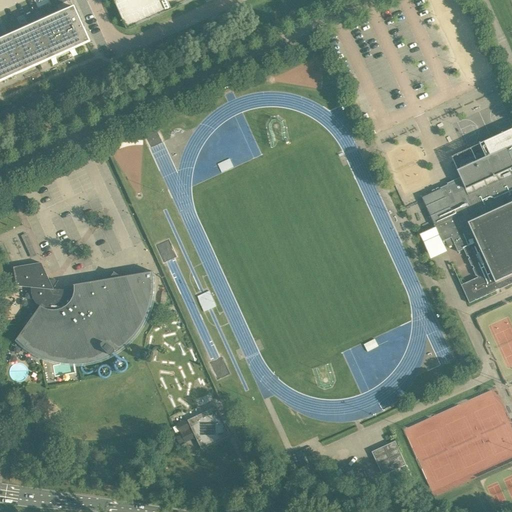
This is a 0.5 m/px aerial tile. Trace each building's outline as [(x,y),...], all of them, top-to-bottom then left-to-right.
[(128,0),(136,18),(176,0),(128,0)] [(0,37),(0,80),(47,60),(74,48),(85,43),(88,42),(80,23),(72,6),(56,14),(29,25),(21,29),(8,34),(5,36),(1,37),(0,37)] [(448,185),(421,197),(437,231),(434,232),(434,231),(431,233),(429,232),(427,232),(425,233),(424,235),(424,240),(424,244),(425,245),(426,248),(429,252),(433,255),(437,256),(441,254),(443,251),(443,246),(441,243),(447,240),(449,246),(454,244),(458,252),(465,249),(478,278),(461,285),(469,303),(482,298),(511,283),(511,129),(479,144),(485,158),(457,171),(463,182),(451,187),(449,188),(448,185)] [(42,358),(59,360),(63,360),(64,363),(73,362),(84,360),(86,363),(104,353),(108,356),(118,351),(126,344),(134,335),(140,326),(146,316),(149,306),(151,295),(152,284),(151,272),(153,272),(153,271),(119,277),(112,272),(107,279),(72,285),(72,286),(72,285),(73,291),(52,289),(58,281),(57,281),(56,282),(52,282),(48,282),(48,280),(40,263),(12,267),(15,286),(30,287),(30,293),(32,298),(35,303),(38,306),(14,341),(17,337),(25,342),(23,346),(43,354),(42,358)] [(217,406),(188,420),(201,449),(230,436),(217,406)] [(187,421),(175,425),(178,434),(176,435),(179,443),(193,438),(187,421)] [(395,441),(372,452),(383,475),(406,465),(395,441)] [(299,451),(280,460),(286,473),(305,464),(302,458),(299,451)]
